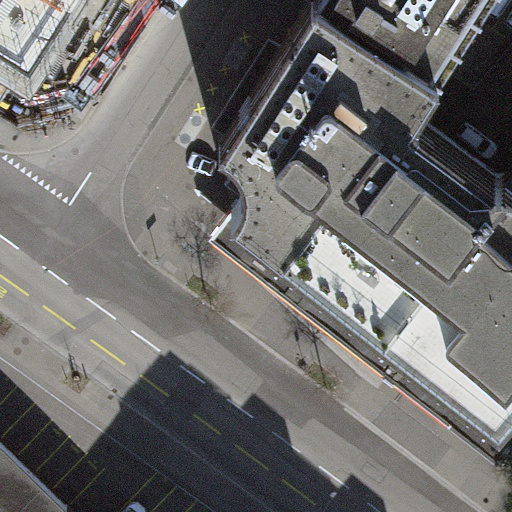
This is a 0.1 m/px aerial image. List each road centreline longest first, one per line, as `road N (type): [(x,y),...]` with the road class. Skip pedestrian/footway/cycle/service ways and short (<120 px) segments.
road 1 (tertiary): [(26,255),(378,511)]
road 2 (residential): [(26,255),(200,0)]
